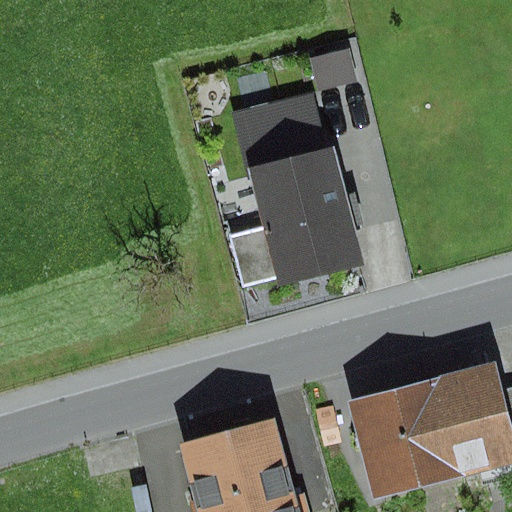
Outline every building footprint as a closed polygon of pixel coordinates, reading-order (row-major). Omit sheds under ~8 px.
[(349,50),(311,59),(318,91),(356,82),(349,50)] [(235,112),(248,167),(326,149),(313,94),(235,112)] [(326,149),(248,167),(263,229),(230,237),(243,287),(276,279),(278,290),(364,269),(354,228),(363,226),(355,193),(346,196),(334,147),(326,149)] [(493,367),(349,404),(374,499),(511,463),(511,390),(500,393),(493,367)] [(273,419),(177,445),(194,511),(310,511),(305,495),(295,498),(273,419)]
